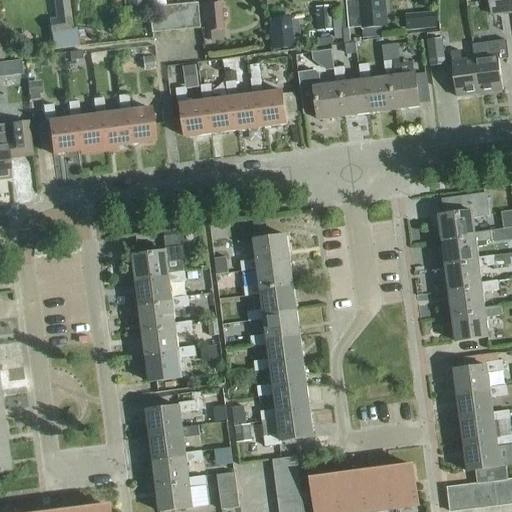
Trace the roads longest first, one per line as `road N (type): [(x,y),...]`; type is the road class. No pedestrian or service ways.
road 1 (residential): [(349,168),(367,305),(335,356),(347,445),(427,434)]
road 2 (residential): [(117,461),(49,470),(20,231)]
road 3 (residential): [(427,434),(394,161)]
road 4 (residential): [(84,207),(349,168)]
road 5 (residential): [(117,461),(84,207)]
